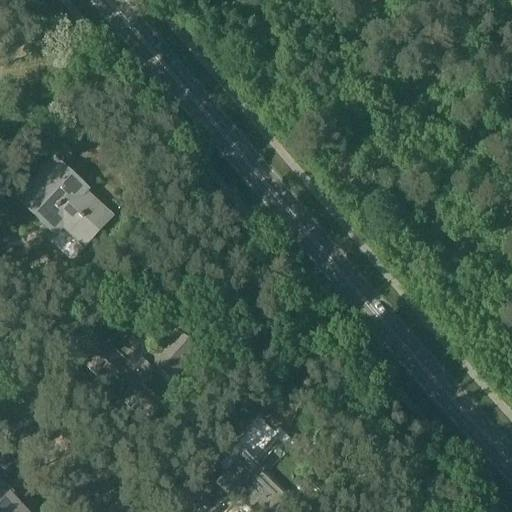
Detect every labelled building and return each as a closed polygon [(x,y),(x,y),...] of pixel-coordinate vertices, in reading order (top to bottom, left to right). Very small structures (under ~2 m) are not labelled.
[(43,112),(29,101),(21,110),(36,122),(43,112)] [(57,163),(22,200),(44,220),(42,222),(56,236),(63,228),(85,248),(111,220),(83,194),(87,191),(57,163)] [(86,359),(86,360),(86,362),(86,363),(86,364),(87,365),(87,366),(88,367),(88,368),(89,369),(90,370),(91,371),(92,372),(127,404),(134,410),(150,425),(165,410),(148,394),(143,390),(144,389),(146,388),(149,387),(149,385),(151,380),(152,377),(152,375),(151,372),(154,368),(168,381),(174,387),(203,355),(196,350),(180,334),(157,358),(155,355),(144,345),(145,344),(145,343),(146,342),(146,341),(146,340),(146,339),(145,338),(145,337),(145,336),(144,335),(143,334),(143,333),(142,333),(141,332),(140,332),(139,331),(138,331),(137,331),(136,331),(135,332),(134,332),(133,332),(133,333),(132,333),(131,334),(131,335),(130,335),(130,336),(130,337),(129,337),(129,338),(129,339),(129,340),(129,341),(129,342),(129,343),(130,343),(130,344),(130,345),(131,345),(120,357),(118,359),(110,351),(109,350),(108,350),(107,349),(106,349),(105,348),(104,348),(102,347),(101,347),(100,347),(99,347),(98,347),(97,347),(95,348),(94,348),(93,349),(92,349),(91,350),(90,351),(90,352),(89,353),(88,354),(88,355),(87,356),(87,357),(86,358),(86,359)] [(263,476),(265,473),(246,455),(216,487),(235,504),(239,500),(251,511),(282,511),(291,503),(263,476)] [(26,511),(0,486),(0,511),(26,511)]
